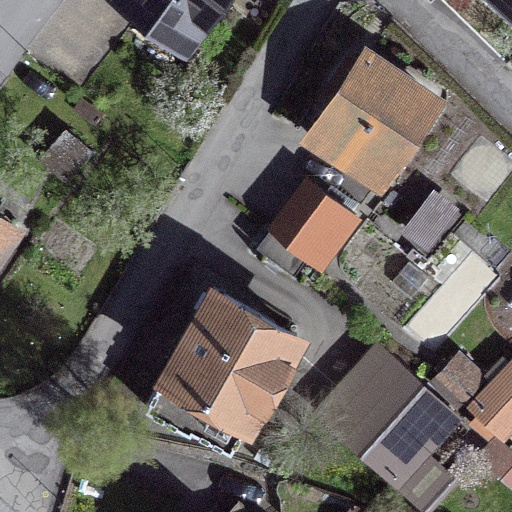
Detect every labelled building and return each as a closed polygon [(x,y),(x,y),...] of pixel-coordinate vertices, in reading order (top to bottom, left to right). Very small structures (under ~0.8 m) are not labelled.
[(130,0),(185,42),(216,0),(130,0)] [(511,0),(503,0),(511,8),(511,0)] [(329,83),(339,91),(309,134),(376,174),(430,94),(367,50),(353,71),(343,64),(329,83)] [(307,176),(270,224),(308,252),(319,260),(355,212),(307,176)] [(0,245),(14,226),(0,215),(0,245)] [(256,244),(294,272),(308,252),(270,224),(256,244)] [(213,286),(145,405),(230,449),(296,333),(213,286)] [(378,345),(320,409),(395,477),(453,413),(378,345)] [(437,385),(461,407),(495,369),(470,347),(437,385)] [(472,404),(504,430),(511,420),(511,396),(495,382),(472,404)]
